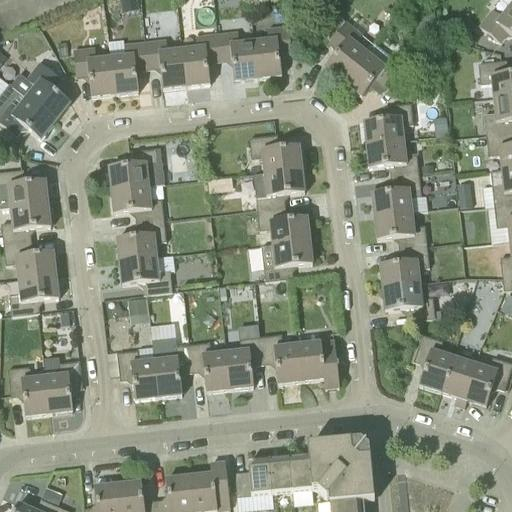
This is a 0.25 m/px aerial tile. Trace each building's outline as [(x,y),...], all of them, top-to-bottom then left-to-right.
[(137,0),(119,0),(121,16),(139,14),(137,0)] [(511,9),(502,20),(493,13),(479,30),(500,47),(508,37),(511,39),(511,9)] [(330,45),(346,25),(336,18),(321,37),(330,45)] [(343,86),(367,57),(355,47),(362,39),(346,25),(330,45),(329,46),(339,54),(325,72),(343,86)] [(268,44),(253,45),(258,83),(281,80),(279,58),(291,57),(288,30),(267,32),(268,44)] [(258,83),(253,45),(239,47),(237,36),(216,38),(219,65),(232,63),(234,86),(258,83)] [(182,53),(186,91),(210,88),(207,66),(219,65),(216,38),(196,40),(197,52),(182,53)] [(145,46),(148,73),(160,71),(163,94),(186,91),(182,53),(167,55),(166,44),(145,46)] [(68,45),(58,46),(59,60),(69,60),(68,45)] [(136,74),(148,73),(145,46),(124,48),(125,60),(110,61),(115,99),(138,96),(136,74)] [(367,57),(343,86),(362,101),(371,90),(380,98),(402,71),(374,48),(367,57)] [(115,99),(110,61),(96,63),(94,52),(73,54),(76,80),(89,79),(91,102),(115,99)] [(433,65),(423,57),(417,65),(426,73),(433,65)] [(430,78),(442,69),(439,64),(426,73),(430,78)] [(491,88),(493,103),(511,100),(511,76),(506,77),(505,65),(478,68),(480,89),(491,88)] [(35,90),(26,101),(56,125),(71,107),(53,93),(61,83),(40,66),(26,83),(35,90)] [(511,100),(493,103),(495,117),(484,119),(486,140),(511,136),(511,130),(511,124),(511,100)] [(56,125),(26,101),(17,113),(8,106),(0,116),(0,127),(16,140),(23,130),(41,144),(56,125)] [(366,149),(404,145),(402,130),(413,129),(411,108),(384,111),(385,123),(363,126),(366,149)] [(433,132),(446,131),(445,121),(433,122),(433,132)] [(511,136),(486,140),(488,160),(499,159),(501,174),(511,172),(511,136)] [(262,162),(264,177),(302,173),(299,149),(277,152),(276,139),(249,142),(251,164),(262,162)] [(405,160),(404,145),(366,149),(369,173),(391,170),(392,182),(419,179),(416,158),(405,160)] [(111,194),(149,190),(147,175),(158,174),(156,153),(129,156),(131,168),(108,171),(111,194)] [(433,167),(421,168),(422,177),(434,176),(433,167)] [(494,211),(511,209),(511,172),(501,174),(503,189),(492,190),(494,211)] [(257,214),(284,211),(282,199),(304,197),(302,173),(264,177),(266,192),(255,193),(257,214)] [(0,197),(9,197),(10,212),(48,208),(45,184),(23,186),(22,174),(0,176),(0,197)] [(419,179),(392,182),(394,195),(371,197),(374,221),(412,216),(410,201),(421,200),(419,179)] [(150,205),(149,190),(111,194),(114,218),(136,215),(137,228),(164,225),(162,204),(150,205)] [(465,198),(458,199),(460,211),(473,210),(473,204),(465,198)] [(48,208),(10,212),(12,227),(1,228),(3,249),(30,246),(28,234),(51,231),(48,208)] [(511,209),(494,211),(496,232),(508,231),(509,246),(511,245),(511,209)] [(272,249),(310,244),(307,221),(285,223),(284,211),(257,214),(259,235),(270,234),(272,249)] [(413,231),(412,216),(374,221),(377,244),(399,242),(400,254),(427,251),(424,230),(413,231)] [(164,225),(137,228),(139,240),(116,242),(119,266),(157,262),(155,247),(166,246),(164,225)] [(312,268),(310,244),(272,249),(274,264),(263,265),(265,286),(292,283),(290,270),(312,268)] [(511,245),(509,246),(511,260),(500,262),(502,283),(511,281),(511,245)] [(18,283),(56,279),(53,255),(31,258),(30,246),(3,249),(6,270),(17,269),(18,283)] [(382,292),(420,288),(418,273),(429,272),(427,251),(400,254),(401,266),(379,268),(382,292)] [(158,277),(157,262),(119,266),(122,290),(144,287),(145,299),(172,296),(170,275),(158,277)] [(59,303),(56,279),(18,283),(20,298),(9,300),(11,321),(38,318),(36,305),(59,303)] [(511,281),(502,283),(503,295),(511,294),(511,281)] [(421,303),(420,288),(382,292),(385,316),(407,313),(408,326),(435,323),(432,301),(421,303)] [(511,319),(511,300),(507,298),(500,314),(511,319)] [(145,319),(143,303),(128,305),(130,320),(145,319)] [(72,329),(70,316),(60,317),(62,330),(72,329)] [(301,386),(297,348),(282,350),(281,339),(260,341),(263,368),(275,367),(278,389),(301,386)] [(419,390),(441,397),(453,361),(439,356),(442,346),(422,339),(414,365),(425,368),(419,390)] [(226,356),(230,394),(253,391),(251,369),(263,368),(260,341),(239,344),(240,355),(226,356)] [(334,344),(297,348),(301,386),(324,384),(325,393),(339,392),(334,344)] [(188,349),(192,376),(204,374),(206,397),(230,394),(226,356),(211,358),(209,347),(188,349)] [(154,365),(158,402),(182,399),(179,377),(192,376),(188,349),(168,352),(153,353),(154,365)] [(135,405),(158,402),(154,365),(139,366),(138,355),(117,357),(120,384),(132,382),(135,405)] [(453,361),(441,397),(456,402),(454,409),(464,412),(466,405),(463,404),(475,368),(453,361)] [(489,372),(475,368),(463,404),(466,405),(486,411),(492,390),(504,394),(511,369),(511,368),(492,362),(489,372)] [(45,381),(49,418),(73,416),(70,394),(82,392),(79,366),(58,368),(60,379),(45,381)] [(25,421),(49,418),(45,381),(30,382),(29,371),(7,374),(10,400),(23,399),(25,421)] [(322,499),(355,459),(352,456),(310,460),(313,494),(317,494),(318,494),(317,496),(322,499)] [(355,459),(322,499),(327,503),(328,502),(329,503),(329,508),(363,505),(360,462),(355,459)] [(289,462),(292,496),(313,494),(310,460),(289,462)] [(269,464),(272,498),(292,496),(289,462),(269,464)] [(272,498),(269,464),(248,466),(249,476),(235,477),(237,501),(272,498)] [(189,480),(192,511),(229,511),(225,466),(210,467),(211,477),(189,480)] [(192,511),(189,480),(166,483),(168,505),(156,506),(156,511),(192,511)] [(141,485),(118,488),(120,511),(156,511),(156,506),(144,508),(141,485)] [(120,511),(118,488),(94,491),(96,511),(120,511)]
